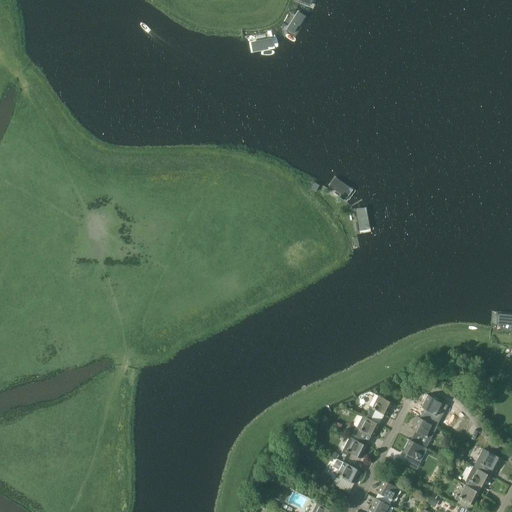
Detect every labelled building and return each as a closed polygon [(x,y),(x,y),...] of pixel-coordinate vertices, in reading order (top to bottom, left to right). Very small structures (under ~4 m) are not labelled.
[(298,10),(288,27),(294,30),(304,13),(298,10)] [(274,43),(273,37),(253,40),(255,47),(274,43)] [(333,180),(329,186),(345,197),(349,191),(333,180)] [(355,209),(358,229),(365,228),(362,208),(355,209)] [(511,327),(511,313),(496,313),(495,326),(511,327)] [(424,408),(419,417),(431,423),(435,418),(437,419),(439,415),(436,414),(442,402),(427,394),(421,407),(424,408)] [(370,405),(367,410),(381,419),(384,414),(387,415),(393,403),(378,395),(372,407),(370,405)] [(363,415),(354,432),(368,440),(371,436),(372,437),(379,424),(378,424),(381,419),(367,410),(364,416),(363,415)] [(415,431),(410,439),(422,446),(422,445),(426,447),(437,426),(431,423),(419,417),(418,416),(412,429),(415,431)] [(368,440),(354,432),(351,437),(352,438),(346,450),(343,448),(341,452),(346,455),(348,451),(360,458),(367,445),(366,445),(368,440)] [(427,448),(422,446),(410,439),(409,439),(402,451),(406,453),(402,461),(417,470),(420,464),(419,464),(427,448)] [(479,466),(478,468),(490,475),(493,469),(496,471),(502,459),(487,450),(481,462),(478,461),(476,465),(479,466)] [(335,477),(332,483),(349,491),(354,482),(354,483),(361,470),(343,461),(335,477)] [(467,483),(466,485),(478,491),(481,486),(484,487),(491,475),(490,475),(478,468),(473,466),(465,481),(467,483)] [(380,493),(377,498),(389,504),(390,502),(392,504),(394,500),(401,488),(383,479),(377,491),(380,493)] [(457,503),(460,505),(461,504),(468,508),(471,503),(473,504),(480,492),(478,491),(466,485),(465,484),(459,496),(456,494),(454,498),(458,501),(457,503)] [(427,502),(434,506),(438,500),(431,496),(427,502)] [(386,511),(390,505),(389,504),(377,498),(376,497),(369,510),(374,511),(386,511)] [(313,511),(332,511),(333,511),(318,503),(313,511)]
